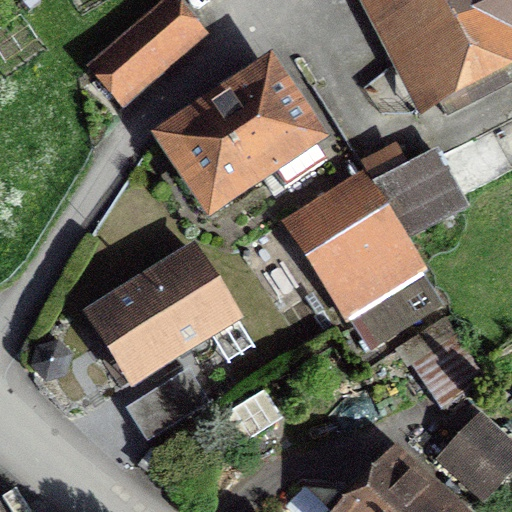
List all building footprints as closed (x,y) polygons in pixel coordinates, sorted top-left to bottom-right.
[(171,0),(166,0),(88,68),(122,106),(202,36),(171,0)] [(511,0),(385,0),(435,96),(511,56),(511,0)] [(326,162),(260,64),(228,85),(235,97),(168,142),(211,206),(270,167),(285,189),(326,162)] [(438,156),(378,190),(406,234),(464,204),(438,156)] [(436,306),(363,190),(300,230),(372,346),(436,306)] [(107,311),(147,375),(236,319),(196,255),(107,311)] [(411,365),(441,410),(486,380),(456,335),(411,365)] [(511,451),(478,421),(443,459),(485,499),(511,469),(511,451)] [(149,451),(133,471),(153,488),(169,467),(149,451)] [(444,511),(395,467),(379,483),(369,474),(352,492),(362,502),(352,511),(444,511)]
